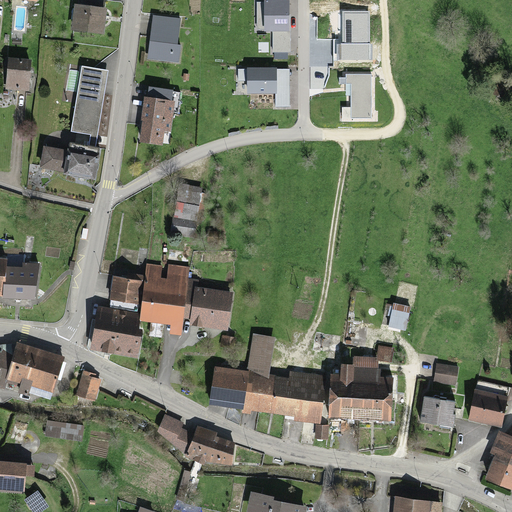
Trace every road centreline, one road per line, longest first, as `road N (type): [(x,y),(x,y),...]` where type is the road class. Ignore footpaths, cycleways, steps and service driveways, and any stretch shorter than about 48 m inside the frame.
road 1 (tertiary): [(455,485),(289,453),(226,430),(66,346)]
road 2 (residential): [(304,0),(303,133),(198,150),(106,199)]
road 3 (track): [(303,133),(395,127),(399,106),(388,81),(382,0)]
road 4 (track): [(348,133),(316,339)]
road 5 (tertiary): [(106,199),(135,0)]
road 6 (tertiary): [(66,346),(82,314),(104,209)]
